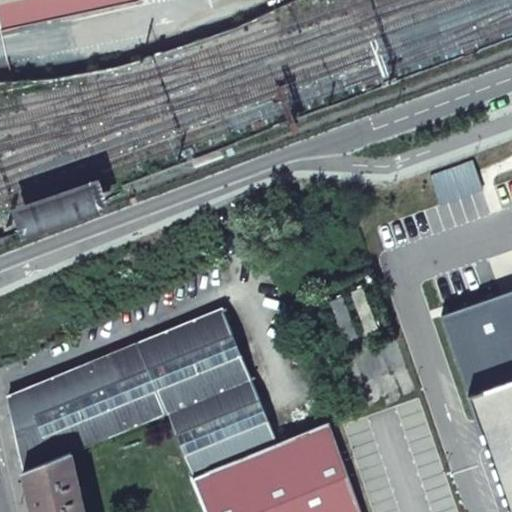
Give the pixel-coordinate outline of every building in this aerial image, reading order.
[(0,0),(0,30),(135,1),(136,0),(0,0)] [(430,175),(440,204),(483,189),(472,160),(430,175)] [(29,229),(99,204),(94,189),(24,214),(29,229)] [(511,511),(511,290),(441,315),(508,511),(511,511)] [(169,413),(194,478),(278,443),(223,309),(140,343),(169,413)] [(140,343),(8,397),(10,409),(25,472),(71,454),(169,413),(140,343)] [(361,511),(330,423),(329,422),(278,443),(194,478),(207,511),(361,511)] [(83,511),(71,454),(25,472),(30,495),(33,511),(83,511)]
